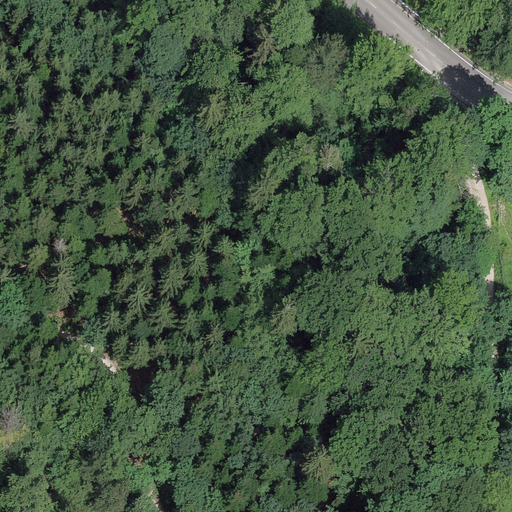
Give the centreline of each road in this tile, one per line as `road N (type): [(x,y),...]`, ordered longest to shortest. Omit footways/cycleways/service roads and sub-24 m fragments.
road 1 (track): [(448,102),(480,225),(483,439),(461,511)]
road 2 (secondary): [(511,109),(367,0)]
